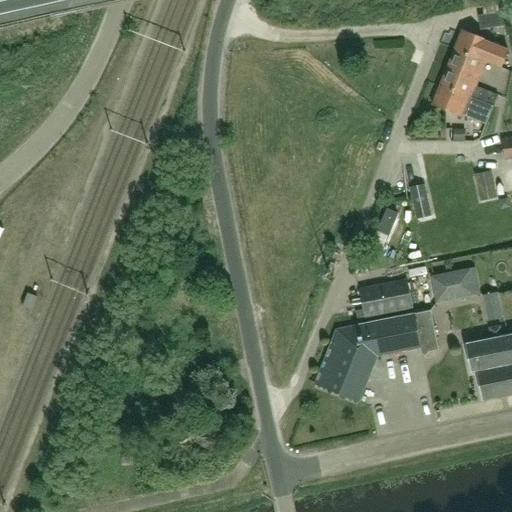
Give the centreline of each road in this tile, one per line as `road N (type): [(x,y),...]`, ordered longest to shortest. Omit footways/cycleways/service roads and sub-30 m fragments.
road 1 (unclassified): [(267,418),(212,134),(211,73),(229,0)]
road 2 (unclassified): [(267,418),(304,369),(438,32)]
road 3 (unclassified): [(278,474),(511,425)]
road 4 (unclassified): [(0,177),(62,122),(126,0)]
road 5 (track): [(438,32),(281,33),(224,14)]
